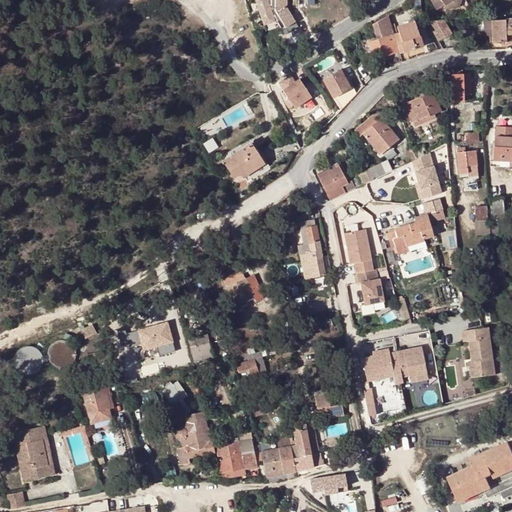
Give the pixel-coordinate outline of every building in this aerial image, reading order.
[(286,0),(255,0),(266,31),(280,27),(285,34),(298,27),(286,5),(287,5),(286,0)] [(420,0),(419,0),(412,1),(414,16),(423,14),(420,0)] [(430,0),(436,10),(444,6),(445,9),(455,9),(460,6),(461,0),(430,0)] [(375,37),(390,32),(390,34),(393,33),(389,17),(383,21),(381,19),(372,25),(375,37)] [(398,32),(393,33),(396,43),(401,42),(404,52),(422,47),(413,19),(402,22),(403,25),(396,27),(398,32)] [(511,19),(491,21),(493,43),(511,41),(511,19)] [(444,21),(428,22),(439,41),(451,34),(444,21)] [(493,43),(491,21),(484,21),(485,37),(489,37),(489,43),(493,43)] [(375,37),(361,41),(369,66),(397,57),(396,53),(390,34),(390,32),(375,37)] [(390,34),(396,53),(399,52),(396,43),(393,33),(390,34)] [(323,81),(341,110),(355,96),(340,70),(323,81)] [(462,75),(453,75),(452,75),(454,103),(464,102),(464,95),(471,95),(470,75),(462,75)] [(287,77),(279,82),(284,90),(283,90),(295,108),(311,97),(300,79),(292,84),(287,77)] [(404,105),(412,123),(434,114),(440,111),(432,93),(404,105)] [(360,136),(362,134),(380,119),(383,118),(378,112),(355,130),(360,136)] [(434,114),(412,123),(414,128),(436,118),(434,114)] [(380,119),(362,134),(379,154),(381,153),(384,157),(393,149),(390,146),(398,139),(380,119)] [(511,128),(496,128),(494,161),(510,163),(510,167),(511,166),(511,128)] [(478,132),(465,134),(466,143),(480,142),(478,132)] [(243,149),(223,162),(233,178),(239,174),(241,175),(261,162),(250,144),(243,149)] [(220,158),(223,162),(243,149),(240,145),(220,158)] [(465,148),(456,149),(459,174),(467,173),(468,176),(479,174),(476,150),(466,152),(465,148)] [(430,152),(412,160),(415,171),(434,166),(430,152)] [(387,160),(365,170),(369,180),(392,169),(387,160)] [(261,162),(241,175),(243,178),(263,164),(261,162)] [(316,174),(329,199),(354,187),(352,181),(348,183),(337,163),(316,174)] [(434,166),(415,171),(419,183),(423,199),(441,194),(434,166)] [(362,184),(369,180),(365,170),(357,174),(362,184)] [(492,221),(491,221),(492,230),(492,236),(499,235),(498,220),(497,213),(505,212),(503,198),(490,200),(492,221)] [(387,234),(390,241),(393,240),(395,248),(398,255),(408,252),(407,247),(422,241),(421,239),(433,236),(429,222),(445,217),(440,199),(422,204),(425,215),(416,218),(417,219),(415,220),(415,221),(415,223),(394,229),(395,231),(387,234)] [(475,207),(477,221),(488,220),(487,206),(475,207)] [(505,213),(505,212),(497,213),(498,220),(506,220),(505,213)] [(298,246),(303,269),(324,265),(315,221),(299,224),(304,245),(298,246)] [(367,228),(346,231),(350,262),(354,262),(357,282),(359,281),(360,285),(362,285),(363,288),(360,288),(363,304),(381,301),(378,279),(377,279),(375,269),(372,269),(367,228)] [(241,270),(236,273),(239,281),(245,279),(241,270)] [(328,272),(321,274),(325,293),(334,290),(333,285),(330,286),(327,276),(328,275),(328,272)] [(236,273),(222,279),(226,287),(239,281),(236,273)] [(239,281),(226,287),(235,307),(254,299),(256,301),(263,298),(258,287),(250,291),(245,279),(239,281)] [(407,299),(399,302),(406,326),(414,324),(407,299)] [(158,353),(175,349),(167,318),(118,331),(122,345),(141,341),(143,349),(156,345),(158,353)] [(56,322),(53,329),(54,329),(56,329),(57,330),(58,330),(59,330),(60,331),(62,324),(56,322)] [(487,326),(462,331),(464,341),(470,340),(474,361),(468,362),(471,378),(495,372),(487,326)] [(207,328),(191,332),(193,339),(209,335),(207,328)] [(54,329),(53,329),(52,329),(49,330),(47,331),(45,332),(43,334),(41,337),(41,339),(40,341),(40,344),(41,347),(42,349),(43,351),(44,352),(46,354),(49,355),(50,356),(53,356),(55,356),(58,355),(60,355),(62,353),(63,352),(65,350),(66,348),(67,345),(67,343),(67,342),(66,339),(65,336),(64,334),(62,332),(60,331),(59,330),(58,330),(57,330),(56,329),(54,329)] [(193,339),(189,340),(193,358),(198,357),(196,346),(209,343),(211,342),(209,335),(193,339)] [(28,375),(45,363),(32,343),(14,355),(28,375)] [(213,358),(209,343),(196,346),(198,357),(200,362),(213,358)] [(408,374),(410,383),(427,379),(421,347),(396,352),(397,354),(389,355),(389,353),(373,356),(362,358),(367,381),(390,377),(391,384),(402,383),(400,375),(408,374)] [(389,353),(388,348),(372,351),(373,356),(389,353)] [(248,370),(251,377),(253,376),(255,382),(261,380),(259,374),(254,358),(262,356),(261,353),(244,357),(245,361),(236,364),(238,373),(248,370)] [(266,372),(262,356),(254,358),(259,374),(266,372)] [(185,398),(189,395),(178,378),(163,388),(181,415),(191,408),(185,398)] [(427,379),(410,383),(411,389),(429,386),(427,379)] [(102,383),(82,389),(90,420),(93,423),(111,419),(109,410),(113,409),(110,397),(106,398),(102,383)] [(312,392),(314,398),(327,395),(325,389),(312,392)] [(474,389),(464,392),(466,397),(476,394),(474,389)] [(265,395),(256,398),(258,404),(267,402),(265,395)] [(327,395),(314,398),(317,413),(327,411),(329,418),(343,415),(341,404),(330,406),(327,395)] [(278,401),(266,406),(268,412),(281,407),(278,401)] [(180,442),(181,447),(178,448),(181,464),(190,463),(189,457),(213,452),(212,440),(204,411),(192,414),(194,424),(196,431),(187,433),(187,430),(182,427),(177,429),(174,433),(175,439),(180,442)] [(194,424),(182,427),(187,430),(187,433),(196,431),(194,424)] [(296,444),(290,446),(293,458),(310,454),(308,443),(316,442),(314,432),(311,429),(306,430),(304,425),(293,427),(294,435),(296,444)] [(44,439),(46,438),(43,426),(13,433),(23,481),(53,475),(52,468),(51,467),(50,466),(49,465),(47,465),(41,440),(42,440),(44,439)] [(214,439),(217,460),(220,473),(245,468),(257,466),(256,461),(253,446),(250,432),(243,434),(244,439),(238,440),(237,435),(234,426),(222,429),(224,437),(214,439)] [(294,435),(288,436),(290,446),(296,444),(294,435)] [(288,436),(276,439),(278,448),(290,446),(288,436)] [(52,468),(46,438),(44,439),(42,440),(41,440),(47,465),(49,465),(50,466),(51,467),(52,468)] [(310,454),(318,453),(316,442),(308,443),(310,454)] [(458,502),(484,490),(490,487),(494,495),(500,492),(504,500),(511,495),(511,452),(507,442),(469,460),(472,466),(447,479),(458,502)] [(259,446),(253,446),(256,461),(262,460),(259,446)] [(293,458),(290,446),(278,448),(283,474),(294,471),(293,458)] [(283,474),(278,448),(263,451),(265,459),(268,459),(272,476),(283,474)] [(293,458),(294,471),(323,465),(322,460),(312,462),(310,454),(293,458)] [(246,474),(245,468),(220,473),(221,479),(246,474)] [(337,492),(336,483),(334,475),(309,480),(311,492),(323,490),(325,495),(337,492)] [(490,487),(484,490),(488,498),(494,495),(490,487)] [(20,492),(6,495),(10,509),(23,507),(20,492)]
